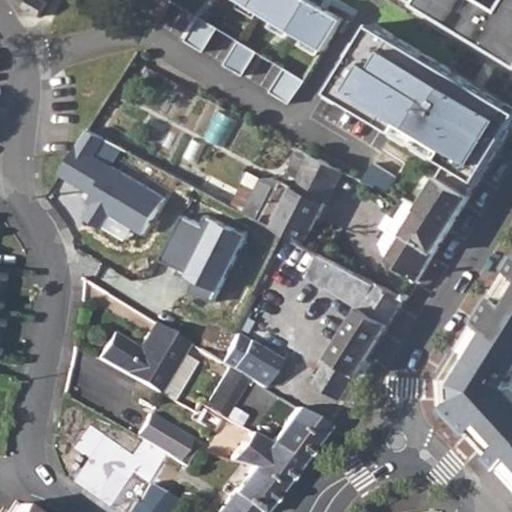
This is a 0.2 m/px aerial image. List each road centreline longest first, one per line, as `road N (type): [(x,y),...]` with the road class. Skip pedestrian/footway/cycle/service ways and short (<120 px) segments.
road 1 (residential): [(78,511),(35,470),(59,293),(47,246),(20,194)]
road 2 (tertiary): [(398,445),(410,370),(511,202)]
road 3 (residential): [(20,194),(28,101),(20,55),(0,14)]
road 4 (unknown): [(399,429),(286,384)]
